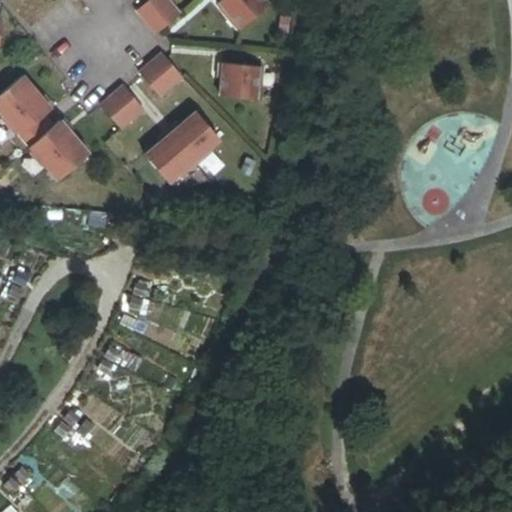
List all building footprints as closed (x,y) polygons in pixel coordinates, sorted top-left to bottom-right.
[(164,0),(152,0),(136,13),(146,25),(169,6),(164,0)] [(267,6),(261,0),(222,0),(219,3),(227,13),(225,15),(238,30),(267,6)] [(179,18),(169,6),(146,25),(155,37),(179,18)] [(182,81),(163,57),(151,67),(171,90),(182,81)] [(260,68),(223,65),(221,98),(255,101),(256,88),(259,89),(260,68)] [(171,90),(151,67),(139,76),(159,100),(171,90)] [(28,148),(52,129),(43,117),(50,111),(23,77),(0,95),(0,113),(4,119),(3,121),(14,135),(16,133),(28,148)] [(144,113),(124,89),(112,99),(132,122),(144,113)] [(112,99),(101,109),(120,132),(132,122),(112,99)] [(218,141),(196,115),(170,136),(195,165),(210,151),(208,149),(218,141)] [(87,156),(60,123),(52,129),(28,148),(30,151),(28,152),(40,166),(41,165),(55,182),(87,156)] [(195,165),(170,136),(145,158),(168,184),(177,176),(179,178),(195,165)] [(35,278),(26,274),(22,283),(31,287),(35,278)] [(152,285),(142,282),(140,292),(149,295),(152,285)] [(29,292),(20,288),(16,297),(25,301),(29,292)] [(148,299),(138,297),(136,306),(146,309),(148,299)] [(124,352),(115,347),(110,356),(119,360),(124,352)] [(116,365),(108,360),(103,369),(111,373),(116,365)] [(84,417),(76,411),(70,419),(78,425),(84,417)] [(75,429),(67,423),(61,431),(69,437),(75,429)] [(35,474),(28,467),(21,473),(28,481),(35,474)] [(24,484),(17,477),(10,484),(17,491),(24,484)]
